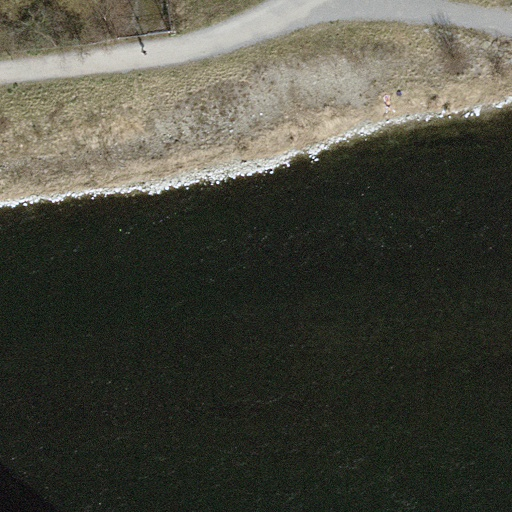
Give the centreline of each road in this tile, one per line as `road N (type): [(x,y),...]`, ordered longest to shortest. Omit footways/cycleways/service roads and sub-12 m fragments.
road 1 (track): [(303,0),(158,55),(0,71)]
road 2 (track): [(511,29),(384,0)]
